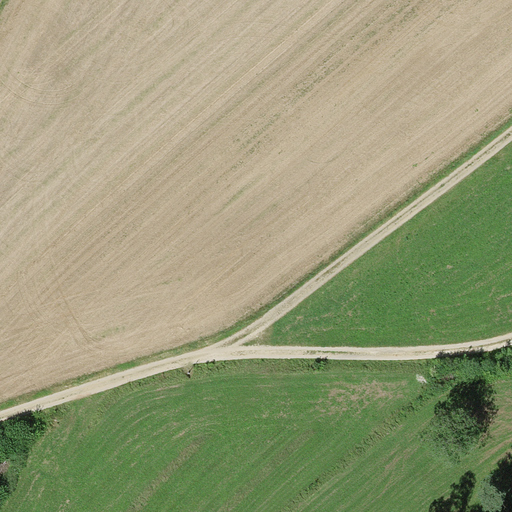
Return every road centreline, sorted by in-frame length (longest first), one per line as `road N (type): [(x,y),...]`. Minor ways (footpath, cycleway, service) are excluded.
road 1 (track): [(0,416),(211,354),(437,351),(511,337)]
road 2 (track): [(511,130),(211,354)]
